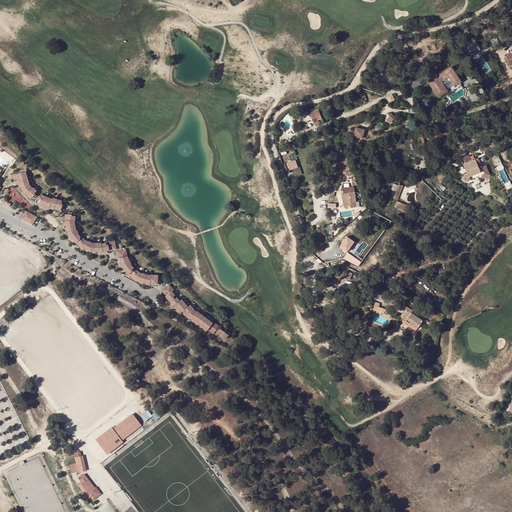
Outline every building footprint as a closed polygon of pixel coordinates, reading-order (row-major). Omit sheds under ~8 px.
[(424,37),(415,41),(416,46),(421,44),(426,43),(429,42),(428,37),(425,38),(424,37)] [(496,39),(490,41),(494,48),(499,46),(496,39)] [(428,81),(438,96),(447,90),(441,81),(448,76),(454,85),(460,81),(450,66),(428,81)] [(448,93),(447,90),(438,96),(440,99),(448,93)] [(390,102),(397,100),(394,94),(388,96),(390,102)] [(319,113),(311,116),(313,123),(318,121),(319,124),(323,122),(319,113)] [(356,131),(352,131),(351,133),(352,133),(351,140),(362,142),(364,130),(356,129),(356,131)] [(466,134),(461,133),(460,137),(468,140),(471,132),(467,131),(466,134)] [(423,134),(415,137),(418,148),(426,146),(423,134)] [(475,158),(463,163),(469,177),(481,171),(475,158)] [(290,170),(300,167),(298,159),(288,162),(290,170)] [(469,177),(463,163),(460,165),(467,181),(470,179),(469,177)] [(26,171),(15,173),(18,184),(19,184),(21,191),(31,201),(39,194),(34,189),(33,189),(30,186),(26,171)] [(469,177),(470,179),(483,174),(481,171),(469,177)] [(394,184),(389,197),(398,200),(403,186),(399,185),(399,186),(394,184)] [(353,192),(341,193),(343,207),(350,205),(350,201),(354,200),(353,192)] [(49,198),(43,196),(39,205),(50,209),(51,208),(61,212),(65,203),(58,200),(58,201),(54,199),(53,200),(49,199),(49,198)] [(397,201),(395,208),(406,213),(408,205),(397,201)] [(37,217),(25,211),(23,215),(21,219),(32,226),(35,221),(37,217)] [(114,241),(101,244),(92,244),(88,242),(89,241),(82,238),(78,233),(76,230),(74,222),(75,222),(75,215),(65,215),(65,221),(68,234),(75,244),(76,243),(79,246),(90,252),(103,252),(109,251),(109,252),(116,250),(114,241)] [(341,247),(349,253),(358,242),(349,236),(341,247)] [(157,276),(150,275),(150,276),(142,274),(136,271),(135,269),(131,265),(127,257),(125,250),(116,252),(117,259),(118,259),(124,270),(128,275),(132,278),(132,279),(138,282),(149,285),(157,285),(157,276)] [(170,285),(162,291),(167,296),(166,297),(174,306),(175,306),(181,313),(183,311),(186,315),(207,331),(208,330),(213,334),(219,326),(213,322),(213,323),(197,311),(197,312),(193,310),(194,309),(191,305),(188,307),(182,300),(181,301),(173,291),(174,290),(170,285)] [(377,285),(373,291),(382,296),(386,289),(377,285)] [(406,321),(413,311),(404,304),(393,301),(391,308),(404,314),(401,318),(406,321)] [(374,309),(372,309),(371,311),(378,313),(379,311),(388,313),(389,310),(380,307),(381,303),(377,302),(374,309)] [(413,311),(406,321),(417,329),(419,326),(424,319),(413,311)] [(406,321),(404,323),(415,331),(417,329),(406,321)] [(229,336),(220,330),(217,335),(225,341),(229,336)] [(0,463),(38,443),(0,371),(0,463)] [(142,415),(147,420),(154,415),(149,409),(142,415)] [(112,428),(95,440),(107,455),(122,443),(121,442),(142,426),(132,414),(112,429),(112,428)] [(86,471),(83,455),(74,457),(76,463),(70,464),(72,471),(77,470),(78,473),(86,471)] [(93,490),(96,488),(85,474),(82,476),(83,478),(93,490)] [(83,478),(82,476),(81,475),(78,478),(80,481),(79,482),(80,483),(78,486),(88,498),(92,495),(94,498),(100,493),(96,488),(93,490),(83,478)]
